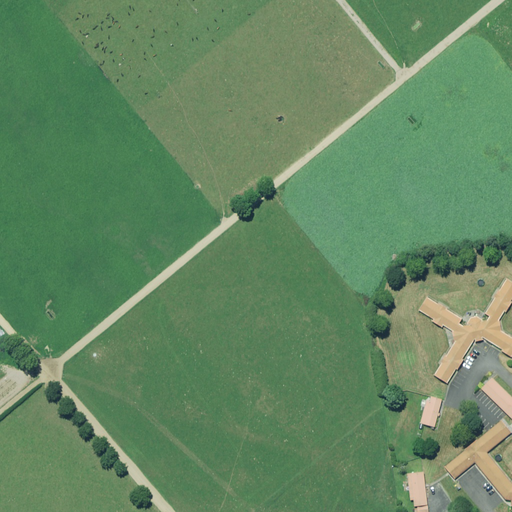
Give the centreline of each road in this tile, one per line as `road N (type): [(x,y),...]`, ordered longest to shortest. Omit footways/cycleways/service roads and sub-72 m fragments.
road 1 (track): [(0,406),(499,0)]
road 2 (track): [(167,511),(0,317)]
